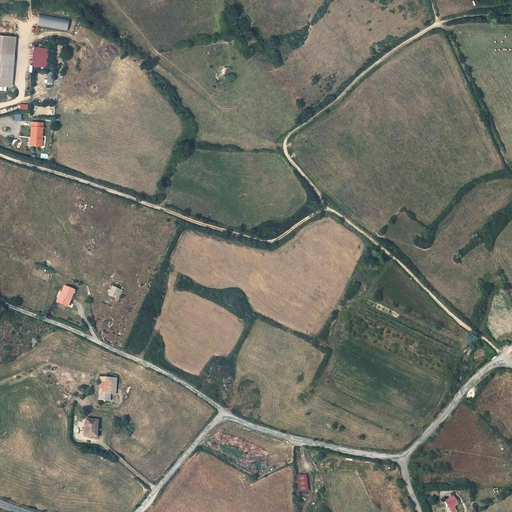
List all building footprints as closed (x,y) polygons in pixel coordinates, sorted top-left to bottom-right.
[(39,14),(37,27),(67,30),(69,18),(39,14)] [(0,36),(0,55),(13,56),(14,38),(0,36)] [(257,40),(253,36),(245,42),(248,46),(257,40)] [(47,50),(33,49),(32,68),(46,69),(47,50)] [(13,56),(0,55),(0,86),(6,87),(11,87),(13,56)] [(32,137),(34,137),(33,145),(43,146),(46,123),(34,122),(32,137)] [(75,290),(64,286),(59,298),(58,298),(57,302),(66,305),(67,302),(70,302),(75,290)] [(118,289),(112,286),(108,295),(117,299),(116,302),(118,303),(123,291),(118,289)] [(473,348),(468,347),(462,362),(466,364),(473,348)] [(117,378),(100,377),(99,393),(111,393),(116,394),(117,378)] [(85,426),(86,426),(85,437),(97,437),(98,420),(85,419),(85,426)] [(306,475),(297,476),(299,491),(308,490),(306,475)] [(445,501),(442,503),(445,508),(448,506),(449,508),(447,510),(448,511),(455,511),(452,507),(458,503),(455,499),(454,496),(445,501)]
